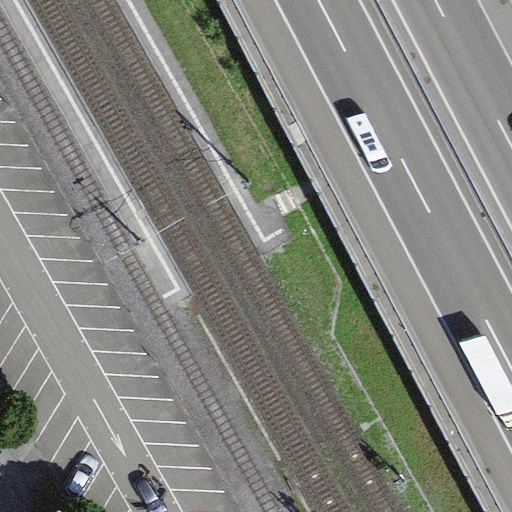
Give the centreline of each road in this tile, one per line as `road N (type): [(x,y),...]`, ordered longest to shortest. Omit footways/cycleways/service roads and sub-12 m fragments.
road 1 (motorway): [(329,0),(511,344)]
road 2 (motorway): [(511,117),(449,0)]
